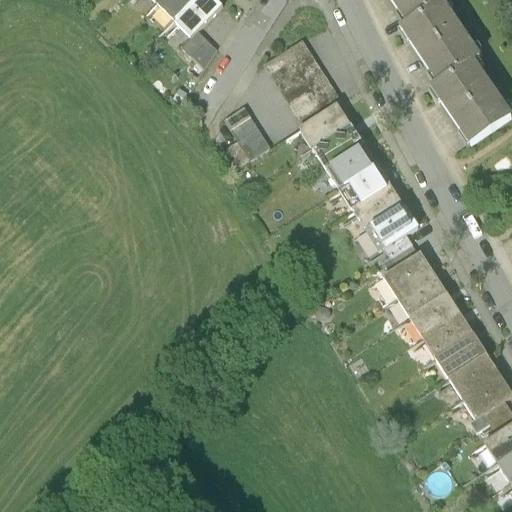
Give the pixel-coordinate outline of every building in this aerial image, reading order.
[(175,25),(199,0),(165,0),(158,8),(175,25)] [(200,35),(223,10),(212,0),(199,0),(175,25),(193,42),(200,35)] [(449,1),(447,0),(390,0),(410,28),(443,6),(449,1)] [(479,61),(443,6),(410,28),(403,32),(440,87),(473,65),(479,61)] [(193,42),(183,52),(205,74),(218,54),(200,35),(193,42)] [(342,106),(303,44),(265,69),(304,130),(338,109),(342,106)] [(510,121),(473,65),(440,87),(433,92),(471,147),(510,121)] [(314,153),(351,129),(338,109),(304,130),(301,132),(314,153)] [(271,152),(244,112),(226,125),(239,146),(220,159),(232,177),(271,152)] [(327,173),(365,149),(351,129),(314,153),(327,173)] [(341,194),(378,170),(365,149),(327,173),(341,194)] [(354,214),(391,190),(378,170),(341,194),(354,214)] [(367,234),(405,211),(391,190),(354,214),(367,234)] [(406,238),(417,230),(405,211),(367,234),(381,255),(385,253),(406,238)] [(406,238),(385,253),(397,272),(419,258),(406,238)] [(398,302),(434,278),(421,257),(419,258),(397,272),(384,281),(398,302)] [(411,322),(448,298),(434,278),(398,302),(411,322)] [(423,342),(461,318),(448,298),(411,322),(423,342)] [(437,362),(474,339),(461,318),(423,342),(437,362)] [(450,383),(487,358),(474,339),(437,362),(450,383)] [(463,403),(500,379),(487,358),(450,383),(463,403)] [(506,406),(511,400),(511,397),(500,379),(463,403),(477,424),(484,420),(506,406)] [(511,415),(506,406),(484,420),(496,439),(511,428),(511,415)] [(498,467),(511,458),(511,428),(496,439),(485,446),(498,467)] [(511,488),(511,487),(511,458),(498,467),(511,488)]
